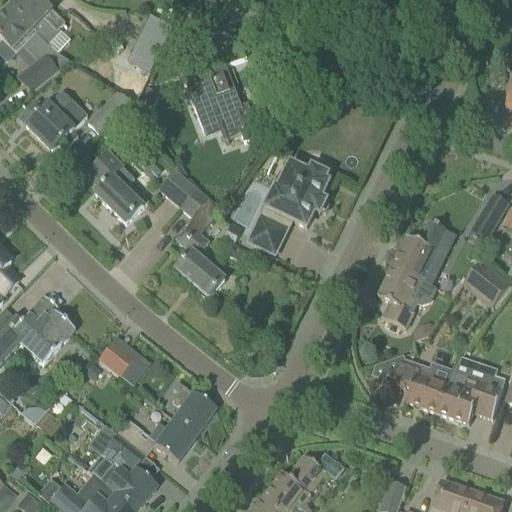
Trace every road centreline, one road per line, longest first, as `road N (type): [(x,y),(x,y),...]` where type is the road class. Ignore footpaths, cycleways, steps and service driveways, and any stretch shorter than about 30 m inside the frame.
road 1 (unclassified): [(0,185),(144,319),(270,412)]
road 2 (unclassified): [(281,396),(414,112)]
road 3 (residential): [(511,476),(281,396)]
road 4 (unclassified): [(193,511),(270,412)]
road 5 (unclassified): [(414,112),(469,0)]
